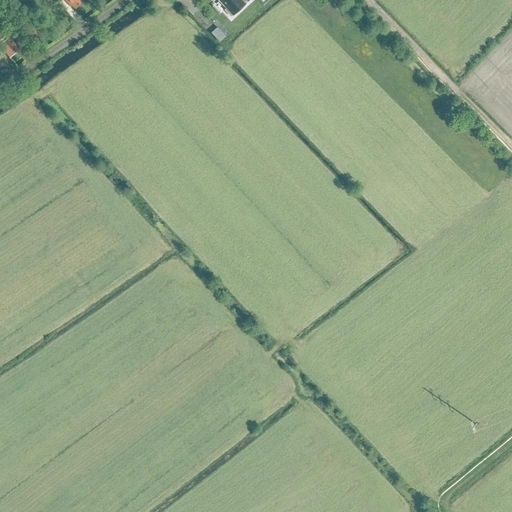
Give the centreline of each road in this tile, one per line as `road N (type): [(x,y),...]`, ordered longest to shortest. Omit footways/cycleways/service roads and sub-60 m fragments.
road 1 (track): [(368,0),(511,145)]
road 2 (unclassified): [(0,83),(122,0)]
